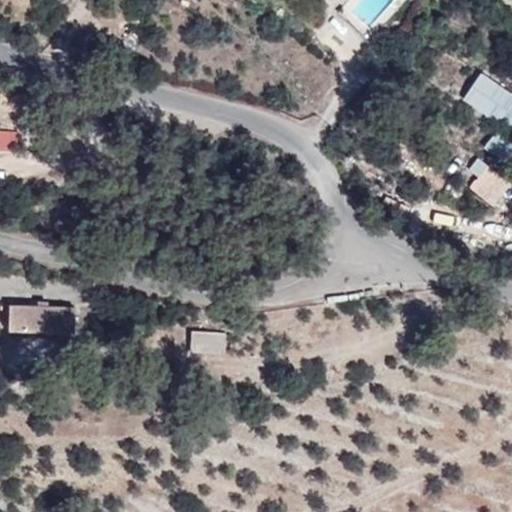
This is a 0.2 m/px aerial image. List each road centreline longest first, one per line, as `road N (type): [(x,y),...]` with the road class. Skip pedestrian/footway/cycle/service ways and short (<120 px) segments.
road 1 (unclassified): [(0,55),(88,88),(253,130),(332,196),(349,250)]
road 2 (unclassified): [(0,244),(246,294),(315,274),(349,250)]
road 3 (unclassified): [(349,250),(511,293)]
road 4 (track): [(137,100),(83,159),(16,164)]
